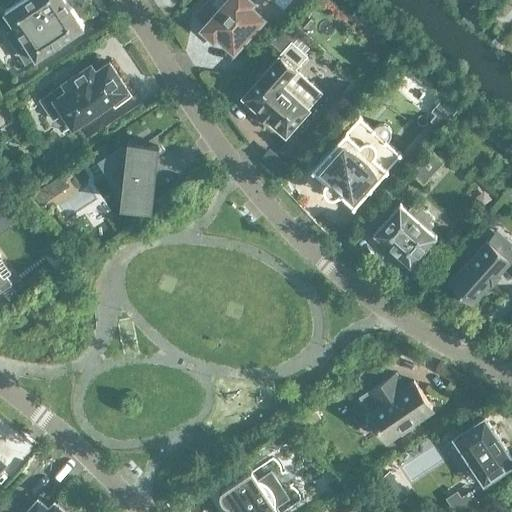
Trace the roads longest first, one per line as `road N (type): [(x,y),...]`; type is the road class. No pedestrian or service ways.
road 1 (residential): [(127,0),(214,138),(284,225),(375,300),(511,378)]
road 2 (residential): [(0,386),(142,511)]
